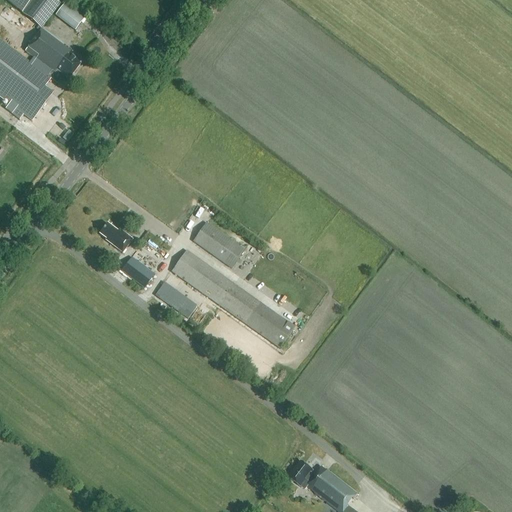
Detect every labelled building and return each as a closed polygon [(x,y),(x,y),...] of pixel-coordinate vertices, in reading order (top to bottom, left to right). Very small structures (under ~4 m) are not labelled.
[(50,79),(53,81),(56,84),(63,75),(68,79),(70,77),(70,78),(80,64),(79,64),(80,62),(69,54),(71,52),(41,29),(59,4),(54,0),(34,0),(23,15),(38,26),(36,29),(38,32),(24,51),(51,72),(47,77),(0,40),(0,97),(9,104),(5,109),(20,120),(23,115),(31,121),(53,92),(45,86),(50,79)] [(32,0),(5,0),(22,13),(32,0)] [(66,2),(55,16),(75,31),(85,17),(66,2)] [(245,250),(206,223),(192,242),(232,270),(245,250)] [(122,253),(132,240),(119,230),(117,232),(107,224),(100,235),(106,240),(106,241),(122,253)] [(295,329),(186,251),(171,272),(280,350),(295,329)] [(155,275),(140,264),(132,258),(122,272),(144,289),(155,275)] [(197,306),(164,283),(155,296),(188,319),(197,306)] [(355,511),(348,506),(357,494),(327,471),(327,472),(321,468),(314,476),(311,474),(313,471),(301,463),(289,478),(300,487),(301,487),(305,490),(307,487),(315,494),(314,494),(324,502),(327,503),(326,504),(337,511),(355,511)]
